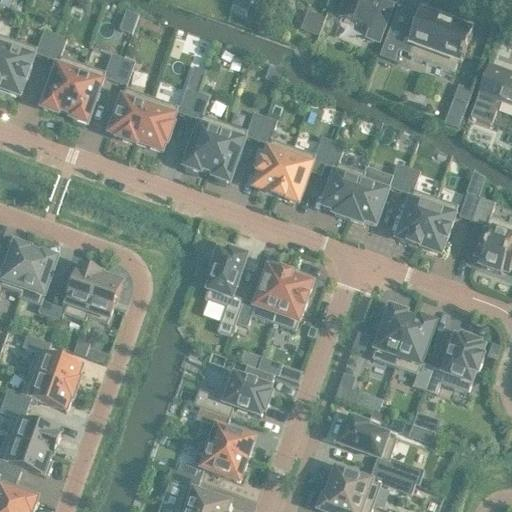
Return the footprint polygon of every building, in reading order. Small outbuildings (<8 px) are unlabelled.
[(218,0),(218,3),(233,8),(235,0),(218,0)] [(235,0),(233,8),(232,9),(248,14),(252,0),(235,0)] [(347,0),(340,20),(369,30),(365,42),(380,47),(395,7),(382,3),(382,0),(347,0)] [(454,75),(457,67),(460,68),(473,33),(456,27),(457,26),(440,19),(439,21),(422,14),(415,36),(407,33),(414,14),(399,9),(380,59),(395,64),(399,54),(409,57),(408,59),(454,75)] [(37,52),(15,44),(0,87),(0,91),(20,99),(35,57),(47,62),(56,38),(43,34),(37,52)] [(60,112),(67,115),(84,69),(61,61),(68,42),(56,38),(47,62),(59,66),(43,110),(59,115),(60,112)] [(0,87),(15,44),(0,39),(0,87)] [(105,77),(84,69),(67,115),(75,118),(74,121),(87,126),(103,81),(115,85),(124,62),(112,58),(105,77)] [(135,66),(124,62),(115,85),(127,90),(135,66)] [(511,76),(509,75),(488,68),(470,119),(491,127),(499,105),(511,109),(511,76)] [(459,88),(445,127),(459,132),(473,93),(459,88)] [(136,146),(137,144),(152,102),(127,92),(111,135),(119,138),(119,140),(136,146)] [(177,111),(152,102),(137,144),(162,153),(165,145),(167,146),(173,130),(171,129),(176,116),(189,120),(198,97),(186,92),(179,112),(177,111)] [(186,168),(207,176),(225,128),(203,120),(210,101),(198,97),(189,120),(201,125),(186,168)] [(247,136),(225,128),(207,176),(229,184),(245,140),(258,144),(266,121),(254,116),(247,136)] [(255,190),(277,198),(294,152),(271,144),(278,125),(266,121),(258,144),(270,149),(255,190)] [(315,160),(294,152),(277,198),(298,206),(313,164),(326,168),(334,145),(322,140),(315,160)] [(335,217),(349,222),(361,186),(365,177),(339,168),(346,149),(334,145),(326,168),(338,172),(325,210),(336,214),(335,217)] [(365,177),(361,186),(349,222),(363,227),(364,224),(375,228),(389,190),(400,194),(408,171),(397,167),(393,179),(367,170),(365,177)] [(395,243),(418,252),(433,209),(436,202),(414,194),(421,175),(408,171),(400,194),(411,198),(395,243)] [(471,224),(479,201),(467,197),(459,220),(471,224)] [(479,201),(471,224),(487,230),(476,259),(482,261),(481,263),(480,268),(501,276),(502,273),(509,275),(511,266),(511,250),(510,250),(511,245),(511,228),(491,221),(496,207),(479,201)] [(436,202),(433,209),(418,252),(441,260),(456,218),(455,217),(458,210),(436,202)] [(30,254),(31,252),(15,247),(0,289),(1,289),(1,290),(21,297),(36,256),(30,254)] [(208,295),(206,302),(227,310),(219,334),(231,338),(236,325),(243,302),(236,300),(250,258),(228,250),(227,254),(218,251),(210,272),(213,273),(206,295),(208,295)] [(43,256),(42,258),(36,256),(21,297),(19,301),(41,309),(43,304),(58,262),(43,256)] [(243,302),(236,325),(248,329),(252,319),(274,327),(291,277),(267,268),(254,306),(243,302)] [(102,277),(81,270),(65,312),(66,312),(64,317),(86,325),(88,321),(87,320),(102,277)] [(123,287),(119,285),(120,284),(110,280),(109,282),(102,279),(103,277),(102,277),(87,320),(88,321),(108,328),(123,287)] [(291,277),(274,327),(295,334),(298,327),(301,328),(316,285),(291,277)] [(38,316),(50,320),(54,308),(43,304),(41,309),(38,316)] [(65,312),(54,308),(50,320),(62,324),(64,317),(66,312),(65,312)] [(412,322),(406,320),(407,316),(406,316),(391,311),(372,362),(395,370),(412,322)] [(417,378),(413,390),(425,394),(433,371),(422,367),(436,327),(420,321),(419,324),(412,322),(395,370),(417,378)] [(47,359),(51,348),(27,339),(23,351),(37,356),(29,377),(76,394),(80,383),(79,382),(83,371),(47,359)] [(437,398),(441,387),(468,396),(475,377),(478,378),(483,362),(481,361),(484,351),(479,350),(480,347),(462,341),(461,343),(456,341),(444,375),(433,371),(425,394),(437,398)] [(90,348),(78,344),(74,356),(86,360),(90,348)] [(262,361),(258,372),(279,380),(283,369),(262,361)] [(200,394),(194,409),(201,411),(230,422),(234,413),(262,423),(264,418),(266,418),(274,396),(272,395),(273,391),(234,377),(233,378),(226,376),(217,400),(200,394)] [(32,402),(67,414),(71,403),(73,404),(76,394),(29,377),(22,397),(8,393),(4,404),(28,413),(32,402)] [(359,396),(355,408),(379,416),(383,404),(359,396)] [(4,404),(0,416),(14,420),(6,442),(54,459),(61,437),(24,424),(28,413),(4,404)] [(201,411),(197,422),(216,429),(208,449),(249,464),(258,442),(227,431),(230,422),(201,411)] [(377,463),(373,473),(397,481),(401,470),(389,465),(397,443),(390,440),(391,437),(370,430),(371,427),(350,419),(347,428),(343,427),(335,448),(377,463)] [(0,476),(5,478),(9,467),(44,479),(46,476),(47,477),(51,466),(49,466),(52,459),(54,460),(54,459),(6,442),(0,458),(0,476)] [(182,464),(178,475),(201,483),(204,474),(241,487),(249,464),(208,449),(201,447),(193,468),(182,464)] [(335,470),(327,492),(374,509),(381,489),(393,493),(397,481),(373,473),(370,482),(335,470)] [(170,485),(162,506),(177,511),(230,511),(233,506),(197,493),(201,483),(178,475),(171,473),(167,484),(170,485)] [(0,511),(34,511),(38,503),(1,489),(5,478),(0,476),(0,511)] [(372,511),(374,509),(327,492),(325,499),(322,498),(317,511),(372,511)]
